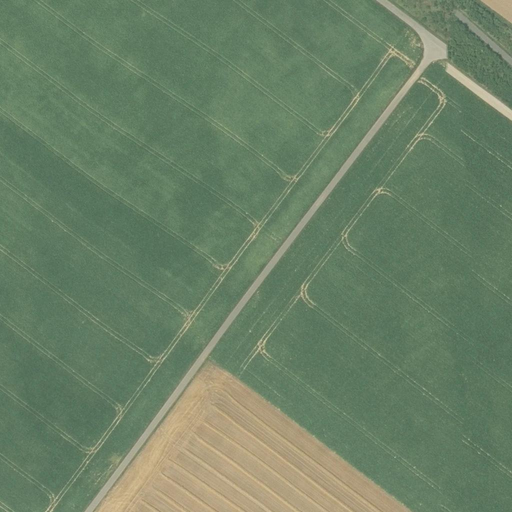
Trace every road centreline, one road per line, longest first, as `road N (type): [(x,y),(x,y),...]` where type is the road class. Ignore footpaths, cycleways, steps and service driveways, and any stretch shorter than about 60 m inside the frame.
road 1 (track): [(96,511),(426,82)]
road 2 (track): [(426,82),(319,0)]
